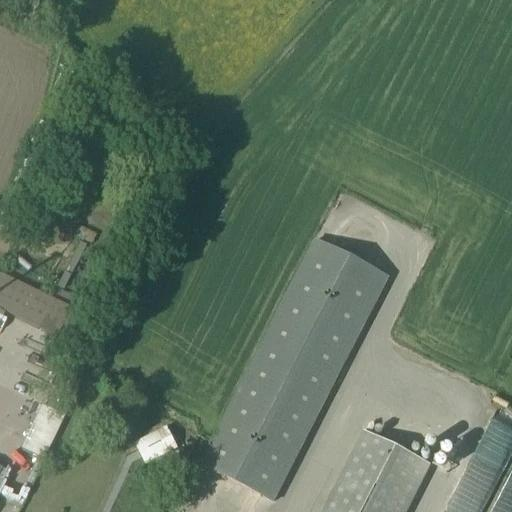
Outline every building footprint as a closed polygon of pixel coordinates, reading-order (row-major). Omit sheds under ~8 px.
[(199,470),(273,508),(388,283),(315,246),(199,470)] [(166,428),(147,438),(157,459),(176,449),(166,428)] [(359,433),(319,511),(402,511),(425,467),(359,433)] [(310,488),(320,493),(334,466),(324,461),(310,488)] [(33,483),(27,494),(42,502),(48,491),(33,483)] [(310,511),(316,500),(306,496),(299,511),(310,511)]
